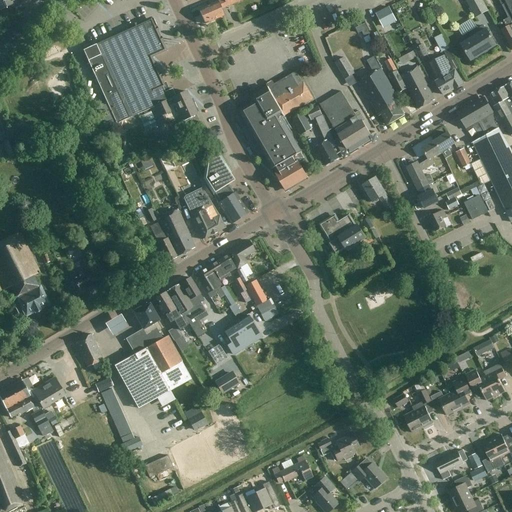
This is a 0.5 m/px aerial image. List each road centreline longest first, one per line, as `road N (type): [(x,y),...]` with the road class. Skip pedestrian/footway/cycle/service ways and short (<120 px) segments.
road 1 (tertiary): [(0,378),(275,213)]
road 2 (residential): [(403,460),(319,314),(314,280),(275,213)]
road 3 (residential): [(382,148),(467,324)]
road 4 (residential): [(275,213),(236,151),(197,54)]
road 5 (tertiary): [(382,148),(511,67)]
road 6 (residential): [(197,54),(318,0)]
road 7 (tertiary): [(275,213),(382,148)]
road 8 (residential): [(403,460),(511,408)]
